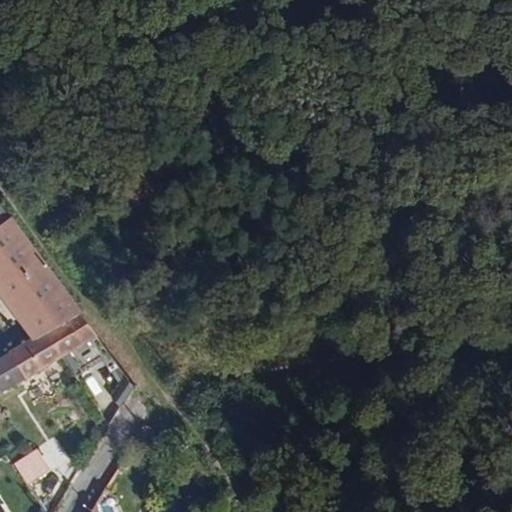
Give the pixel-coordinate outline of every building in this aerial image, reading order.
[(79,312),(0,206),(0,290),(33,334),(36,337),(46,331),(79,312)] [(95,334),(79,312),(46,331),(62,355),(95,334)] [(33,334),(0,354),(0,393),(62,355),(46,331),(36,337),(33,334)] [(13,462),(28,485),(53,469),(38,446),(13,462)] [(0,511),(8,511),(0,499),(0,511)]
